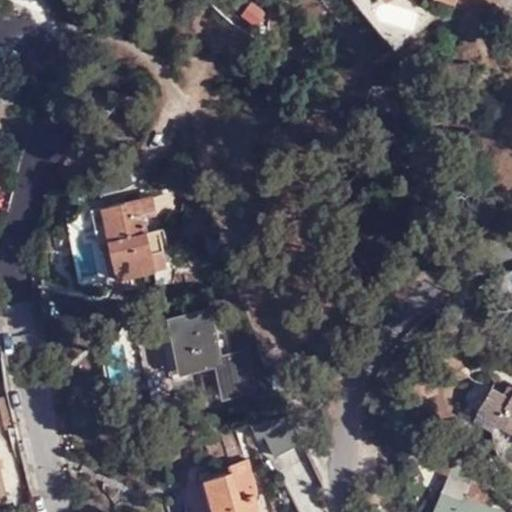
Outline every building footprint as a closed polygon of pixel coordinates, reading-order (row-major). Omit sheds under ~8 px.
[(257,24),(266,8),(252,0),(231,0),(227,7),(257,24)] [(128,200),(106,204),(114,246),(120,277),(158,270),(145,210),(130,213),(128,200)] [(114,246),(106,204),(94,206),(103,249),(114,246)] [(162,315),(166,338),(175,337),(181,369),(210,363),(216,398),(249,392),(240,350),(221,354),(216,326),(229,324),(225,307),(212,309),(212,305),(162,315)] [(175,337),(166,338),(171,371),(181,369),(175,337)] [(511,394),(511,395),(504,390),(493,383),(480,405),(498,416),(511,425),(511,394)] [(16,423),(9,394),(0,396),(0,399),(6,426),(16,423)] [(492,426),(498,416),(480,405),(474,415),(492,426)] [(304,440),(291,414),(254,421),(260,436),(268,433),(276,451),(304,440)] [(450,471),(456,458),(456,456),(440,450),(434,465),(450,471)] [(259,511),(254,493),(260,490),(251,457),(233,462),(234,469),(200,479),(209,511),(259,511)] [(477,466),(456,458),(450,471),(433,511),(503,511),(504,509),(484,501),(490,486),(473,479),(477,466)] [(0,496),(9,494),(0,459),(0,496)]
